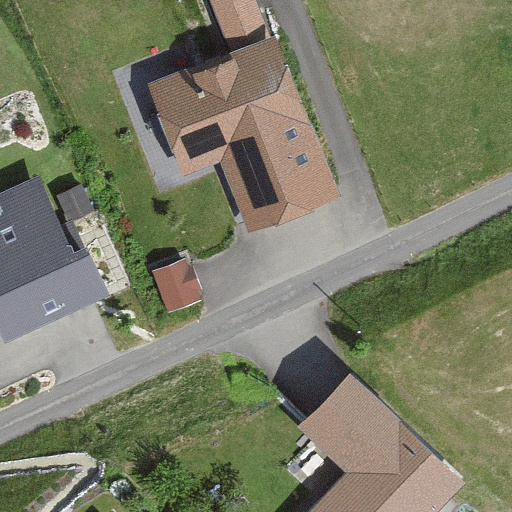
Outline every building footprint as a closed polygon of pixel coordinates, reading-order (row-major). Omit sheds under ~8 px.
[(213,0),(224,27),(266,12),(261,0),(213,0)] [(273,24),(143,74),(177,163),(218,148),(235,192),(324,158),(273,24)] [(26,169),(0,181),(0,326),(101,278),(84,241),(66,250),(26,169)] [(179,246),(147,258),(164,304),(196,292),(179,246)] [(343,361),(289,420),(341,468),(300,511),(426,511),(463,472),(343,361)]
